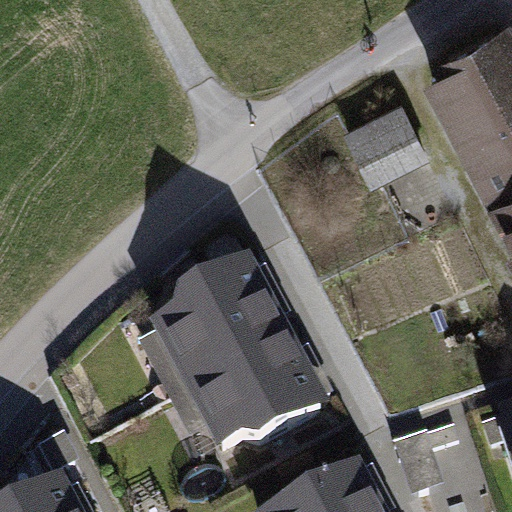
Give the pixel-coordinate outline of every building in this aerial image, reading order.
[(511,33),(427,78),(511,240),(511,33)] [(432,172),(404,113),(342,143),(370,202),(432,172)] [(193,383),(282,331),(243,260),(182,294),(161,324),(193,383)] [(282,331),(193,383),(226,442),(264,437),(323,404),(282,331)] [(511,448),(497,453),(511,500),(511,448)] [(375,511),(351,468),(272,511),(375,511)] [(72,511),(56,482),(0,511),(72,511)]
